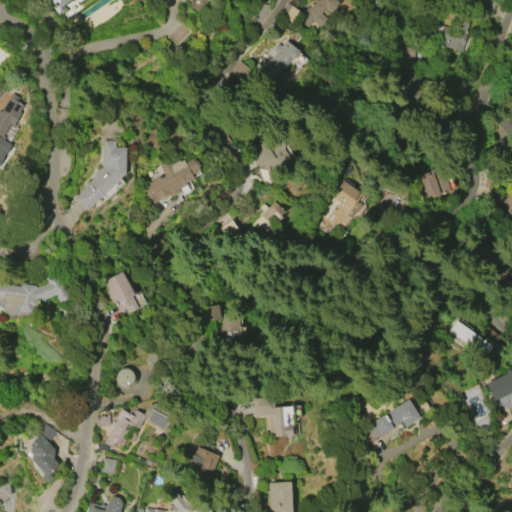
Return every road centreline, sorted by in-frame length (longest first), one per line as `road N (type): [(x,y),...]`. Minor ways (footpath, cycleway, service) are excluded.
road 1 (residential): [(244,511),(229,419),(198,382),(206,310),(187,273),(195,242),(236,209),(244,170),(212,113),(219,78),(286,0)]
road 2 (residential): [(511,70),(478,101),(470,139),(475,185),(422,259),(511,329),(506,447),(443,511)]
road 3 (residential): [(64,511),(80,478),(99,306),(58,216),(45,69),(37,46),(0,16)]
road 4 (residential): [(470,139),(458,124),(511,12)]
